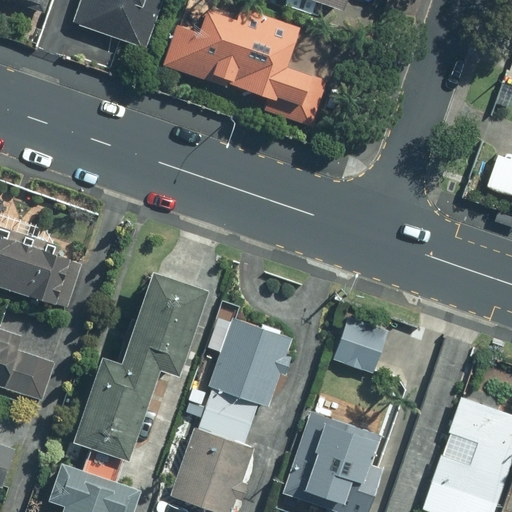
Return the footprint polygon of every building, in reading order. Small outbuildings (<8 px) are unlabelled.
[(50,0),(5,0),(45,13),(50,0)] [(157,0),(71,0),(64,20),(142,46),(157,0)] [(292,25),(221,0),(178,0),(153,72),(313,128),(328,86),(277,68),(292,25)] [(351,0),(310,0),(345,14),(351,0)] [(80,258),(70,254),(72,247),(0,224),(0,282),(44,296),(44,298),(65,305),(80,258)] [(148,266),(127,331),(182,349),(203,284),(148,266)] [(389,327),(346,312),(331,356),(374,371),(389,327)] [(211,385),(204,407),(250,423),(257,401),(268,405),(292,334),(230,313),(206,383),(209,384),(211,385)] [(23,332),(0,325),(0,384),(41,398),(55,358),(18,346),(23,332)] [(175,370),(182,349),(127,331),(119,357),(99,351),(91,377),(146,395),(157,364),(175,370)] [(126,456),(146,395),(91,377),(71,438),(126,456)] [(435,511),(492,511),(511,455),(511,412),(459,394),(420,507),(435,511)] [(243,442),(250,423),(204,407),(197,426),(193,424),(169,493),(226,511),(230,511),(253,445),(243,442)] [(381,431),(308,407),(281,490),(343,510),(343,511),(365,511),(382,464),(372,460),(381,431)] [(0,483),(1,484),(13,446),(0,441),(0,483)] [(61,500),(58,509),(66,511),(126,511),(136,485),(57,459),(45,495),(61,500)]
